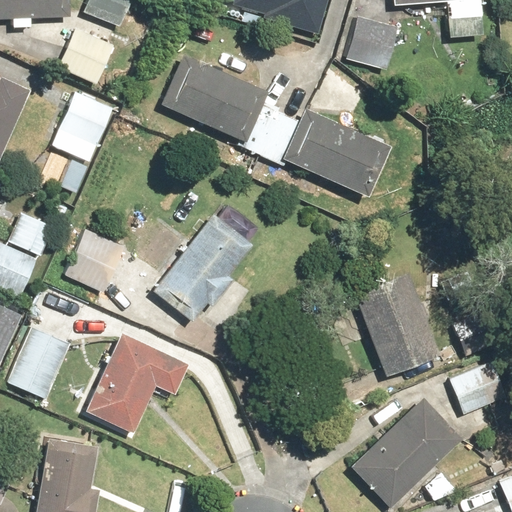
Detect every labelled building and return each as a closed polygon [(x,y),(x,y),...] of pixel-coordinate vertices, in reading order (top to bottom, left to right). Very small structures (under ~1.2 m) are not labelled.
[(0,0),(0,20),(63,19),(62,0),(0,0)] [(105,0),(77,0),(74,10),(98,20),(105,0)] [(233,0),(316,24),(323,0),(233,0)] [(389,29),(349,16),(339,49),(379,61),(389,29)] [(108,44),(67,26),(50,66),(90,84),(108,44)] [(182,58),(159,107),(239,144),(262,95),(182,58)] [(0,146),(25,91),(0,79),(0,146)] [(107,108),(66,90),(49,130),(90,147),(107,108)] [(299,110),(275,160),(358,200),(382,149),(299,110)] [(0,290),(15,297),(33,258),(41,262),(58,223),(65,208),(49,201),(43,215),(2,197),(0,200),(0,290)] [(249,247),(208,216),(147,293),(188,325),(202,307),(207,311),(230,282),(225,278),(249,247)] [(119,245),(80,226),(57,273),(96,293),(119,245)] [(401,272),(345,295),(380,379),(435,356),(401,272)] [(0,350),(16,311),(0,304),(0,350)] [(65,341),(23,324),(0,381),(0,382),(42,399),(65,341)] [(185,366),(114,334),(80,412),(127,433),(148,386),(172,397),(185,366)] [(511,347),(511,345),(435,369),(449,412),(511,391),(511,347)] [(344,465),(384,508),(456,442),(416,399),(344,465)] [(92,448),(40,440),(28,511),(93,511),(97,490),(85,488),(92,448)] [(511,511),(511,472),(487,481),(498,511),(511,511)]
